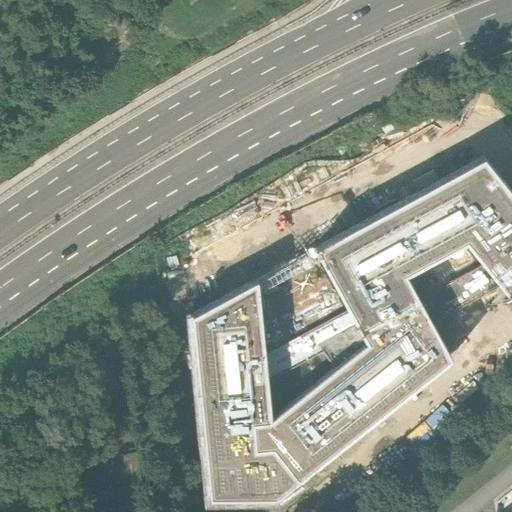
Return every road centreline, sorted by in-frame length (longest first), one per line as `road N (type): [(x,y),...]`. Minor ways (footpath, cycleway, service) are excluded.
road 1 (trunk): [(0,293),(226,145),(511,9)]
road 2 (trunk): [(420,0),(254,79),(0,238)]
